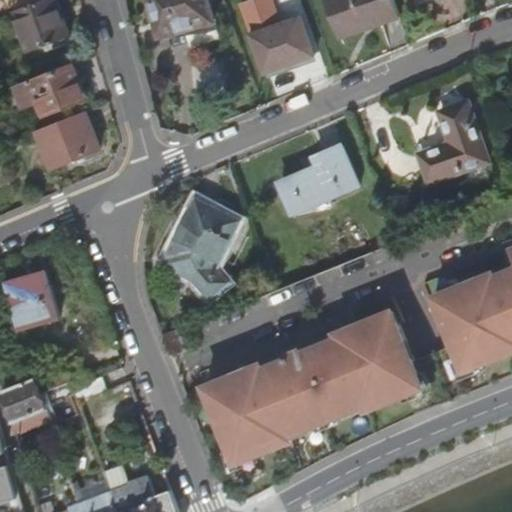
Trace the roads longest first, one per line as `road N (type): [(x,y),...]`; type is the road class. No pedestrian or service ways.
road 1 (residential): [(150,174),(511,25)]
road 2 (residential): [(102,197),(209,511)]
road 3 (secondary): [(511,399),(276,511)]
road 4 (residential): [(103,0),(150,174)]
